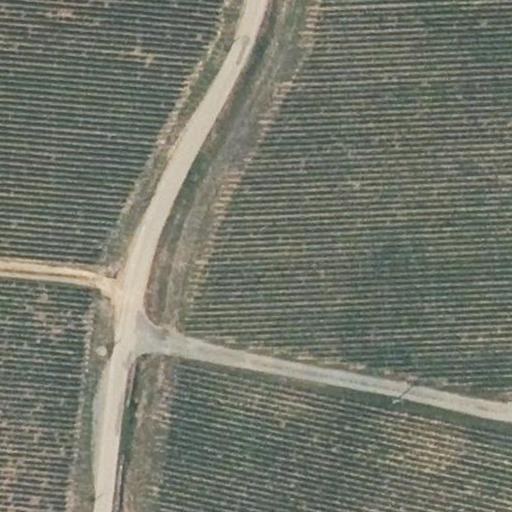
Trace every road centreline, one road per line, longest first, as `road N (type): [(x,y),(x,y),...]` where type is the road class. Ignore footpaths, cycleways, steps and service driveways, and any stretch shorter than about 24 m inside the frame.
road 1 (residential): [(258,0),(231,71),(155,212),(128,299),(102,511)]
road 2 (track): [(511,423),(123,331)]
road 3 (track): [(128,299),(101,281),(0,268)]
